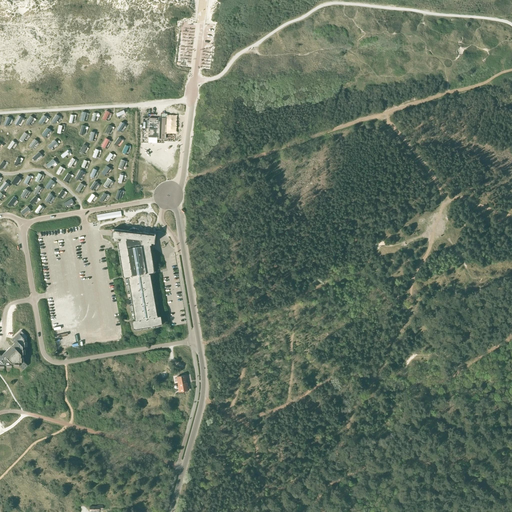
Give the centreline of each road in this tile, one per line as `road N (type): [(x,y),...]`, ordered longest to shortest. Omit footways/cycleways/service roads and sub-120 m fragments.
road 1 (residential): [(175,203),(153,200),(27,224),(34,298)]
road 2 (residential): [(34,298),(46,358),(57,364),(196,338)]
road 3 (unclassified): [(175,203),(203,0)]
road 4 (tertiary): [(169,511),(200,400),(196,338)]
road 5 (tertiary): [(196,338),(175,203)]
